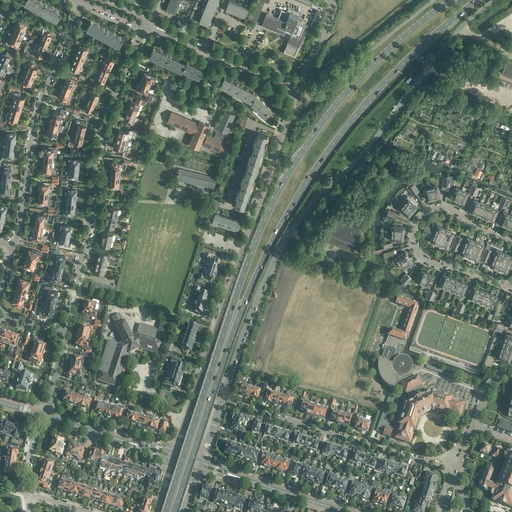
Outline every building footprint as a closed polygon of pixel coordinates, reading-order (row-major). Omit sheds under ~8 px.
[(26,0),(24,4),(41,13),(45,5),(36,0),(26,0)] [(256,22),(265,1),(268,2),(268,0),(295,0),(317,9),(310,26),(314,28),(315,28),(316,28),(316,27),(317,27),(325,8),(325,7),(325,6),(325,5),(324,5),(324,4),(323,4),(313,0),(258,0),(251,20),(256,22)] [(225,9),(235,13),(238,5),(229,1),(225,9)] [(206,3),(204,8),(213,11),(215,6),(206,3)] [(168,4),(166,9),(175,12),(177,8),(168,4)] [(45,5),(41,13),(57,22),(61,14),(45,5)] [(238,5),(235,13),(244,17),(248,9),(238,5)] [(202,12),(211,16),(213,11),(204,8),(202,12)] [(291,34),(284,52),(288,53),(289,54),(290,54),(295,56),(307,25),(297,21),(300,12),(288,8),(286,12),(281,10),(278,18),(266,13),(262,24),(282,32),(282,33),(285,34),(286,32),(291,34)] [(200,17),(209,21),(211,16),(202,12),(200,17)] [(209,21),(200,17),(198,22),(207,25),(209,21)] [(15,26),(16,26),(25,30),(26,27),(27,27),(30,21),(24,18),(24,20),(21,19),(20,22),(18,21),(18,23),(17,22),(15,26)] [(86,29),(102,38),(107,30),(91,21),(86,29)] [(35,29),(41,31),(43,25),(37,23),(35,29)] [(16,26),(13,32),(22,36),(25,30),(16,26)] [(107,30),(102,38),(119,47),(123,39),(107,30)] [(41,38),(49,41),(51,36),(49,34),(49,33),(46,31),(45,33),(41,31),(40,34),(39,37),(41,38),(40,40),(41,40),(41,38)] [(11,37),(20,41),(22,36),(13,32),(11,37)] [(20,41),(11,37),(9,43),(14,45),(13,48),(19,51),(20,48),(17,47),(20,41)] [(41,38),(41,40),(39,43),(39,44),(47,47),(49,41),(41,38)] [(34,48),(37,49),(44,52),(47,47),(39,44),(39,43),(37,42),(34,48)] [(79,46),(77,52),(86,55),(88,50),(89,51),(91,47),(84,44),(83,47),(79,46)] [(149,57),(165,65),(169,56),(153,48),(149,57)] [(44,52),(37,49),(36,51),(34,50),(32,54),(42,58),(44,52)] [(1,57),(0,59),(8,63),(8,62),(9,63),(9,62),(10,63),(13,55),(7,52),(5,55),(3,54),(2,54),(0,56),(1,57)] [(77,52),(74,57),(84,61),(86,55),(77,52)] [(103,63),(111,66),(112,66),(113,63),(112,63),(113,60),(107,58),(109,55),(101,52),(100,55),(104,56),(102,59),(104,60),(103,63)] [(169,56),(165,65),(182,73),(182,71),(186,64),(169,56)] [(74,57),(72,63),(82,67),(82,66),(81,66),(84,61),(74,57)] [(511,60),(506,58),(500,72),(511,77),(511,60)] [(0,66),(5,69),(5,68),(13,72),(14,70),(9,67),(7,66),(9,63),(8,62),(8,63),(0,59),(0,66)] [(27,67),(26,70),(35,74),(38,69),(33,67),(35,64),(29,62),(28,65),(27,67)] [(182,71),(199,79),(203,70),(187,62),(186,64),(182,71)] [(72,63),(70,68),(71,69),(74,70),(74,71),(73,72),(79,74),(82,67),(72,63)] [(111,66),(103,63),(101,68),(109,72),(111,66)] [(99,68),(96,73),(98,74),(106,78),(109,72),(101,68),(100,68),(99,68)] [(24,76),(33,80),(35,74),(26,70),(24,76)] [(478,82),(484,84),(489,73),(483,70),(478,82)] [(142,78),(154,83),(156,77),(144,72),(142,78)] [(106,78),(98,74),(97,77),(95,76),(94,79),(90,78),(89,80),(96,84),(98,81),(104,83),(105,81),(106,81),(107,78),(106,78)] [(33,80),(24,76),(20,85),(25,87),(27,84),(31,86),(33,80)] [(220,86),(236,94),(240,85),(224,77),(220,86)] [(142,78),(139,84),(151,89),(154,83),(142,78)] [(63,85),(74,90),(77,82),(71,79),(70,82),(65,80),(64,82),(63,85)] [(151,89),(139,84),(139,83),(137,87),(138,87),(137,90),(147,94),(145,99),(150,101),(152,96),(149,94),(151,89)] [(61,92),(71,96),(74,90),(63,85),(61,92)] [(240,85),(236,94),(252,102),(257,94),(240,85)] [(89,98),(96,101),(99,95),(89,91),(88,94),(90,94),(89,97),(89,98)] [(14,101),(23,104),(23,103),(24,101),(24,100),(24,98),(19,96),(20,92),(19,92),(18,93),(14,92),(13,97),(15,98),(14,101)] [(71,96),(61,92),(60,92),(59,94),(59,95),(58,97),(62,99),(61,102),(67,104),(71,96)] [(270,108),(256,95),(251,104),(263,116),(270,108)] [(86,96),(83,102),(85,103),(94,107),(96,102),(96,101),(89,98),(89,97),(86,96)] [(131,101),(129,107),(138,111),(140,106),(141,106),(143,100),(137,97),(135,103),(131,101)] [(10,106),(12,107),(21,110),(22,104),(23,104),(14,101),(13,101),(12,101),(10,106)] [(94,107),(85,103),(83,109),(81,112),(87,114),(88,112),(91,113),(91,112),(92,113),(94,107)] [(12,107),(10,113),(19,115),(21,110),(12,107)] [(127,112),(136,116),(138,111),(129,107),(127,112)] [(52,113),(51,116),(52,116),(52,117),(60,119),(64,120),(66,110),(65,110),(61,109),(60,113),(53,111),(53,113),(52,113)] [(169,117),(167,122),(194,134),(189,145),(198,149),(204,137),(206,138),(203,145),(224,154),(229,144),(225,142),(230,132),(231,132),(234,125),(233,124),(232,124),(231,123),(235,114),(225,110),(217,128),(218,129),(214,138),(205,134),(209,125),(199,121),(198,124),(171,112),(169,117)] [(136,116),(127,112),(124,118),(129,120),(127,123),(133,125),(134,122),(134,121),(136,116)] [(19,115),(10,113),(9,116),(7,115),(6,119),(11,121),(11,119),(17,121),(18,119),(19,116),(19,115)] [(52,117),(50,123),(59,125),(60,119),(52,117)] [(74,129),(74,130),(84,132),(86,126),(85,126),(86,122),(76,119),(75,124),(76,124),(76,127),(77,127),(76,130),(74,129)] [(49,128),(57,131),(59,125),(50,123),(49,128)] [(57,131),(49,128),(48,129),(48,128),(47,132),(48,132),(47,134),(50,135),(50,137),(56,139),(57,135),(56,134),(57,131)] [(117,136),(129,140),(130,139),(127,139),(129,133),(129,134),(130,130),(125,128),(124,131),(119,130),(117,136)] [(6,139),(15,140),(15,139),(16,136),(15,136),(16,134),(12,133),(12,131),(5,130),(5,135),(6,135),(6,139)] [(75,136),(83,138),(84,132),(74,130),(73,136),(75,136)] [(254,142),(264,145),(267,136),(258,133),(256,140),(254,139),(254,142)] [(395,142),(400,145),(402,141),(399,139),(400,136),(398,135),(397,138),(396,138),(394,141),(396,142),(395,142)] [(70,138),(68,145),(77,147),(78,144),(81,145),(83,138),(75,136),(74,139),(70,138)] [(117,136),(116,142),(128,145),(129,140),(117,136)] [(128,145),(116,142),(114,148),(119,149),(117,153),(127,155),(128,151),(126,151),(128,145)] [(264,145),(254,142),(253,144),(254,145),(252,151),(261,154),(264,145)] [(44,155),(53,156),(53,155),(56,155),(57,148),(57,147),(63,147),(63,145),(56,144),(55,147),(56,147),(56,148),(48,147),(48,149),(45,148),(44,155)] [(14,151),(5,150),(4,154),(3,154),(2,160),(5,160),(5,159),(9,160),(9,157),(13,158),(13,155),(14,155),(14,152),(14,151)] [(429,157),(434,159),(437,152),(433,150),(431,153),(431,152),(429,157)] [(248,160),(258,163),(261,154),(252,151),(250,157),(249,157),(248,160)] [(258,163),(248,160),(247,162),(248,163),(246,169),(255,172),(258,163)] [(1,165),(1,171),(2,171),(2,175),(11,176),(11,175),(11,172),(11,170),(10,169),(10,166),(1,165)] [(176,179),(201,186),(204,175),(179,168),(176,179)] [(243,175),(242,177),(253,181),(255,172),(246,169),(244,175),(243,175)] [(78,172),(69,171),(69,175),(67,175),(67,177),(69,177),(69,179),(75,180),(75,178),(78,178),(78,172)] [(204,175),(201,186),(214,189),(217,178),(204,175)] [(240,186),(250,189),(253,181),(242,177),(241,180),(243,180),(240,186)] [(446,187),(445,190),(449,190),(449,189),(452,189),(452,187),(453,187),(454,178),(446,178),(446,187)] [(40,187),(40,190),(40,191),(49,192),(52,192),(53,186),(52,186),(53,183),(58,184),(59,180),(51,180),(51,183),(48,183),(44,182),(44,185),(41,185),(40,187)] [(111,181),(110,187),(117,188),(121,189),(122,182),(120,182),(111,181)] [(67,191),(67,195),(76,196),(76,190),(72,190),(72,189),(70,188),(70,187),(67,187),(67,186),(68,183),(60,182),(60,185),(65,186),(64,191),(67,191)] [(237,192),(236,195),(247,198),(250,189),(240,186),(238,193),(237,192)] [(430,188),(433,199),(439,197),(438,195),(439,195),(438,189),(437,189),(436,187),(430,188)] [(433,199),(430,188),(424,190),(425,192),(423,192),(425,198),(426,198),(427,200),(433,199)] [(451,198),(457,201),(461,190),(455,188),(455,190),(453,190),(451,196),(452,196),(451,198)] [(461,190),(457,201),(463,203),(464,201),(465,201),(467,195),(466,195),(467,193),(461,190)] [(247,198),(236,195),(235,197),(237,198),(234,205),(243,208),(247,198)] [(407,195),(401,202),(404,204),(412,211),(416,206),(414,205),(415,204),(410,200),(411,199),(407,195)] [(39,197),(38,200),(39,200),(38,203),(42,203),(42,205),(45,206),(50,206),(51,198),(48,198),(39,197)] [(470,211),(475,214),(480,203),(479,203),(474,201),(473,203),(472,203),(469,209),(471,209),(470,211)] [(399,207),(397,209),(400,212),(401,211),(406,215),(406,214),(408,216),(412,211),(404,204),(401,202),(398,207),(399,207)] [(480,203),(475,214),(477,214),(477,215),(481,217),(486,205),(480,202),(479,203),(480,203)] [(491,207),(486,205),(481,217),(484,218),(485,217),(487,218),(491,207)] [(64,207),(63,214),(64,215),(63,216),(71,217),(71,214),(74,214),(74,211),(75,211),(75,208),(74,208),(65,207),(64,207)] [(107,213),(117,216),(119,209),(109,207),(107,213)] [(491,207),(487,218),(492,220),(493,218),(494,219),(497,213),(496,213),(496,210),(496,209),(491,207)] [(499,223),(505,226),(509,216),(506,214),(507,212),(503,211),(502,213),(503,214),(503,215),(501,215),(499,221),(500,221),(499,223)] [(117,216),(107,213),(106,220),(116,222),(117,216)] [(215,213),(212,222),(218,224),(224,226),(230,228),(237,231),(241,221),(233,219),(232,221),(226,219),(221,217),(221,215),(215,213)] [(321,240),(353,253),(356,245),(353,244),(361,224),(335,213),(327,233),(324,232),(321,240)] [(36,215),(35,221),(44,223),(47,223),(48,217),(47,216),(36,215)] [(116,222),(106,220),(104,227),(114,229),(116,222)] [(435,228),(433,233),(442,237),(446,228),(441,226),(441,225),(437,224),(435,228)] [(392,233),(403,234),(403,228),(401,228),(401,226),(395,226),(394,227),(392,227),(392,228),(391,228),(391,232),(392,232),(392,233)] [(442,237),(451,241),(453,236),(452,236),(454,232),(450,231),(450,230),(446,228),(442,237)] [(33,232),(32,238),(39,240),(38,242),(43,243),(45,234),(43,234),(33,232)] [(101,239),(111,241),(113,234),(103,232),(101,239)] [(403,234),(392,233),(391,239),(394,240),(393,241),(400,241),(400,240),(402,240),(403,234)] [(434,244),(438,246),(442,237),(433,233),(431,238),(432,238),(430,242),(434,243),(434,244)] [(58,236),(57,244),(65,246),(66,244),(67,245),(69,239),(60,237),(60,236),(58,236)] [(442,237),(438,246),(443,248),(443,247),(447,249),(448,245),(449,245),(451,241),(442,237)] [(463,246),(472,249),(475,241),(470,239),(467,237),(465,241),(463,246)] [(111,241),(101,239),(100,246),(110,248),(111,241)] [(472,249),(480,253),(482,248),(483,244),(480,243),(475,241),(472,249)] [(472,249),(463,246),(461,251),(460,254),(463,256),(468,258),(472,249)] [(28,250),(27,255),(36,258),(38,259),(39,259),(41,252),(32,249),(32,251),(28,250)] [(472,249),(468,258),(473,260),(476,261),(478,258),(480,253),(472,249)] [(493,258),(501,261),(505,253),(500,251),(496,250),(495,253),(493,258)] [(97,258),(107,261),(109,261),(111,254),(99,251),(97,258)] [(396,259),(399,263),(408,258),(405,252),(403,254),(402,253),(397,256),(396,254),(392,255),(395,259),(396,259)] [(501,261),(510,265),(511,260),(511,258),(511,256),(509,255),(510,255),(505,253),(501,261)] [(54,260),(64,262),(65,256),(55,254),(54,260)] [(205,265),(208,266),(217,269),(220,263),(209,259),(210,256),(205,254),(204,258),(207,259),(205,265)] [(25,261),(36,264),(37,262),(35,261),(36,258),(27,255),(25,261)] [(97,258),(96,265),(105,268),(107,261),(97,258)] [(408,258),(399,263),(402,269),(404,268),(405,269),(410,265),(410,264),(412,263),(408,258)] [(493,268),(498,270),(501,261),(493,258),(491,263),(489,266),(493,268)] [(52,266),(63,268),(64,262),(54,260),(52,266)] [(36,264),(25,261),(23,266),(29,268),(28,271),(32,272),(33,270),(34,270),(36,264)] [(501,261),(498,270),(502,272),(503,272),(506,273),(508,270),(510,265),(501,261)] [(107,268),(105,268),(96,265),(94,272),(104,274),(105,271),(106,271),(107,268)] [(52,266),(51,272),(61,274),(63,268),(52,266)] [(217,269),(208,266),(207,269),(204,268),(203,270),(215,275),(217,269)] [(216,275),(215,275),(203,270),(201,276),(199,275),(197,279),(200,279),(198,284),(204,285),(205,282),(202,281),(202,280),(203,280),(203,277),(213,281),(214,278),(215,279),(216,275)] [(417,281),(423,284),(427,274),(421,271),(420,273),(419,273),(417,279),(418,279),(417,281)] [(61,274),(51,272),(50,278),(60,280),(61,274)] [(400,281),(403,283),(409,276),(406,274),(400,281)] [(423,284),(422,286),(427,288),(427,286),(429,286),(429,284),(431,284),(433,278),(432,278),(433,276),(427,274),(423,284)] [(439,285),(445,287),(449,277),(443,275),(442,277),(441,277),(439,282),(440,283),(439,285)] [(409,276),(403,283),(406,285),(412,279),(409,276)] [(444,288),(450,291),(455,279),(451,277),(451,278),(449,277),(445,287),(444,288)] [(17,283),(18,284),(28,287),(31,281),(20,278),(19,280),(18,280),(17,283)] [(455,279),(450,291),(456,293),(456,292),(460,282),(458,281),(459,280),(455,279)] [(456,292),(462,294),(463,292),(464,293),(466,287),(465,286),(466,284),(460,282),(456,292)] [(16,290),(26,293),(28,287),(18,284),(16,287),(17,288),(16,290)] [(45,285),(43,295),(44,296),(47,296),(56,298),(57,292),(52,291),(53,287),(45,285)] [(469,299),(474,301),(479,290),(473,287),(472,289),(471,289),(469,295),(470,295),(469,297),(469,299)] [(197,299),(207,302),(209,296),(199,293),(200,289),(194,288),(193,291),(196,292),(195,295),(199,296),(197,299)] [(15,294),(14,296),(24,299),(26,293),(16,290),(15,289),(14,293),(15,294)] [(474,301),(480,303),(485,291),(481,289),(481,290),(479,290),(474,301)] [(485,291),(480,303),(485,305),(486,304),(490,294),(488,293),(488,292),(485,291)] [(403,413),(394,439),(410,444),(418,418),(419,418),(420,417),(420,416),(420,415),(431,410),(432,411),(433,411),(434,410),(460,418),(465,403),(439,394),(431,391),(425,394),(420,385),(425,383),(421,376),(418,377),(418,376),(414,378),(411,372),(411,371),(412,370),(412,369),(412,368),(412,367),(412,366),(412,365),(412,364),(412,363),(411,362),(411,361),(410,361),(410,360),(409,359),(408,358),(407,358),(407,357),(406,357),(405,357),(404,357),(403,356),(401,356),(401,357),(400,357),(399,357),(398,357),(401,345),(404,346),(407,338),(419,304),(405,299),(406,296),(400,294),(399,297),(398,297),(395,303),(410,308),(401,333),(390,329),(388,335),(389,336),(381,360),(379,359),(379,360),(378,361),(378,362),(378,363),(378,364),(378,365),(378,366),(378,367),(378,368),(378,369),(378,370),(378,371),(378,372),(379,374),(379,375),(379,376),(380,377),(380,378),(381,378),(381,379),(382,380),(382,381),(383,382),(383,383),(385,384),(386,385),(387,386),(388,387),(390,388),(391,388),(392,389),(393,389),(394,390),(397,383),(401,385),(405,393),(407,393),(409,397),(413,395),(415,400),(413,401),(405,405),(402,413),(403,413)] [(486,304),(491,307),(492,304),(493,305),(496,299),(495,299),(495,296),(490,294),(486,304)] [(24,299),(14,296),(13,295),(11,301),(15,303),(15,304),(23,307),(25,303),(23,302),(24,299)] [(44,299),(43,301),(55,304),(56,298),(47,296),(44,296),(44,299)] [(192,304),(205,308),(207,302),(197,299),(196,302),(193,301),(193,303),(191,302),(191,301),(188,300),(187,302),(190,303),(190,304),(192,304)] [(44,308),(53,310),(55,304),(43,301),(42,304),(45,305),(44,308)] [(85,302),(84,308),(94,310),(97,311),(99,305),(94,304),(88,302),(85,302)] [(205,308),(192,304),(191,306),(195,307),(193,312),(197,313),(197,312),(203,314),(205,308)] [(53,310),(44,308),(43,311),(40,310),(39,313),(52,316),(53,310)] [(84,308),(82,314),(85,315),(91,316),(95,317),(97,311),(94,310),(84,308)] [(140,348),(159,354),(169,323),(161,321),(158,331),(155,330),(155,329),(140,324),(137,333),(139,333),(138,335),(136,334),(132,337),(124,322),(120,314),(112,318),(116,326),(116,327),(123,341),(119,343),(118,345),(117,344),(117,343),(108,340),(99,370),(102,372),(102,374),(101,373),(99,381),(118,387),(128,356),(127,354),(129,352),(129,354),(138,349),(137,348),(139,347),(140,348)] [(79,328),(78,332),(89,335),(90,332),(91,332),(93,327),(88,326),(88,328),(80,326),(79,328)] [(185,333),(196,337),(198,329),(189,326),(187,332),(186,332),(185,333)] [(77,338),(88,341),(89,335),(78,332),(77,338)] [(12,335),(7,333),(3,343),(9,345),(12,335)] [(183,339),(194,343),(196,337),(185,333),(183,339)] [(9,345),(7,351),(11,352),(13,348),(12,348),(13,346),(15,347),(18,337),(12,335),(9,345)] [(88,341),(77,338),(76,345),(79,346),(79,347),(82,348),(82,347),(89,348),(90,345),(87,344),(87,341),(88,341)] [(34,349),(43,352),(45,346),(44,346),(45,342),(35,339),(33,343),(34,343),(33,345),(35,346),(34,349)] [(194,343),(183,339),(183,341),(184,341),(182,349),(191,352),(194,343)] [(511,342),(504,340),(503,340),(501,345),(511,349),(511,342)] [(166,351),(171,353),(174,345),(168,344),(166,351)] [(499,351),(500,352),(500,351),(510,355),(511,353),(511,349),(501,345),(499,351)] [(13,361),(16,362),(17,359),(21,349),(18,347),(13,361)] [(34,349),(32,355),(41,358),(43,352),(34,349)] [(500,351),(500,352),(498,357),(500,358),(500,359),(506,361),(506,360),(508,361),(510,355),(500,351)] [(71,363),(82,365),(83,360),(85,360),(85,358),(88,358),(89,355),(81,353),(80,357),(80,359),(73,357),(71,363)] [(41,358),(32,355),(31,358),(28,357),(28,360),(39,364),(40,362),(41,362),(42,358),(41,358)] [(170,370),(182,374),(183,371),(184,371),(185,371),(185,369),(185,368),(184,368),(185,367),(180,366),(181,364),(179,364),(180,360),(172,357),(170,363),(172,364),(170,370)] [(17,363),(15,369),(15,370),(21,372),(23,365),(17,363)] [(71,363),(70,369),(81,371),(84,372),(85,366),(82,365),(71,363)] [(70,369),(69,375),(76,376),(75,378),(79,379),(80,377),(83,377),(84,372),(81,371),(70,369)] [(182,374),(170,370),(168,376),(180,380),(182,374)] [(4,373),(1,383),(4,384),(5,383),(7,384),(11,373),(5,371),(4,373)] [(17,378),(16,383),(18,383),(16,389),(17,389),(17,388),(21,389),(21,390),(26,392),(28,385),(30,386),(30,385),(31,385),(32,384),(32,383),(31,382),(33,377),(21,374),(19,379),(17,378)] [(180,380),(168,376),(166,383),(164,382),(162,388),(170,391),(171,387),(173,387),(173,386),(178,388),(178,387),(179,388),(179,387),(180,385),(179,385),(180,380)] [(240,394),(246,396),(248,387),(241,385),(239,391),(240,392),(240,394)] [(252,388),(248,387),(246,396),(251,398),(254,389),(255,387),(253,386),(252,388)] [(254,389),(251,398),(257,400),(258,399),(258,397),(260,398),(262,391),(254,389)] [(63,393),(62,396),(62,399),(64,399),(63,402),(65,403),(66,404),(69,405),(73,393),(63,390),(63,393)] [(73,393),(69,405),(71,406),(73,405),(75,406),(79,393),(80,391),(80,390),(79,390),(78,391),(77,393),(77,394),(73,393)] [(265,402),(271,404),(274,394),(268,392),(265,402)] [(79,393),(75,406),(82,408),(85,397),(86,395),(79,393)] [(281,396),(274,394),(271,404),(277,406),(281,396)] [(287,398),(284,408),(290,410),(292,404),(294,404),(295,404),(296,402),(296,401),(294,400),(294,397),(288,395),(287,395),(287,398)] [(277,406),(284,408),(287,398),(281,396),(277,406)] [(85,397),(82,408),(88,410),(90,403),(92,404),(92,403),(95,404),(97,398),(94,397),(93,400),(92,400),(91,400),(89,399),(89,398),(85,397)] [(94,412),(101,414),(104,404),(104,403),(101,402),(101,401),(102,400),(101,400),(101,399),(100,399),(98,398),(97,398),(95,404),(97,405),(94,412)] [(303,413),(306,414),(309,405),(310,403),(306,402),(304,401),(301,411),(303,412),(303,413)] [(104,404),(101,414),(107,416),(110,405),(107,404),(107,405),(104,404)] [(111,405),(110,405),(107,416),(114,418),(117,405),(117,406),(111,404),(111,405)] [(117,405),(114,418),(120,420),(122,412),(125,413),(127,409),(124,408),(124,407),(117,405)] [(306,414),(312,416),(315,405),(313,405),(313,406),(309,405),(306,414)] [(312,416),(318,418),(321,408),(317,407),(318,406),(315,405),(312,416)] [(349,405),(348,406),(352,408),(354,409),(354,412),(357,413),(358,407),(353,406),(349,405)] [(131,408),(127,407),(127,409),(125,413),(127,414),(125,421),(128,422),(127,422),(131,424),(135,413),(130,411),(131,408)] [(321,407),(321,408),(318,418),(322,419),(322,418),(324,418),(327,408),(325,407),(325,408),(321,407)] [(135,413),(131,424),(136,425),(136,424),(138,425),(141,415),(143,409),(141,409),(139,414),(135,413)] [(333,422),(337,424),(339,414),(340,413),(336,412),(336,411),(334,410),(331,421),(333,421),(333,422)] [(339,414),(337,424),(342,425),(346,414),(344,414),(343,415),(339,414)] [(346,414),(342,425),(346,426),(346,425),(349,426),(352,415),(350,415),(349,415),(346,414)] [(138,425),(144,427),(147,416),(141,415),(138,425)] [(357,430),(361,431),(364,420),(359,418),(360,416),(356,415),(353,423),(356,424),(355,428),(357,429),(357,430)] [(147,416),(144,427),(146,428),(150,430),(154,418),(147,416)] [(233,423),(244,426),(245,422),(247,423),(248,420),(235,416),(233,423)] [(160,420),(154,418),(150,430),(154,431),(154,430),(157,431),(159,423),(161,424),(163,419),(161,418),(160,420)] [(163,419),(161,424),(158,433),(164,435),(168,421),(163,419)] [(496,427),(511,432),(511,424),(499,419),(500,423),(499,425),(496,427)] [(364,420),(361,431),(365,432),(365,431),(367,432),(371,422),(364,420)] [(0,431),(0,434),(6,436),(9,424),(3,422),(0,431)] [(253,429),(252,432),(256,433),(256,434),(259,435),(258,438),(260,438),(263,430),(260,429),(261,424),(255,422),(253,429)] [(244,426),(233,423),(231,430),(238,432),(237,436),(244,438),(245,434),(244,434),(245,431),(242,430),(244,426)] [(6,436),(12,438),(16,426),(9,424),(6,436)] [(16,426),(12,438),(19,440),(22,428),(16,426)] [(270,437),(273,428),(267,426),(264,436),(267,437),(267,436),(270,437)] [(270,437),(276,438),(279,429),(273,428),(270,437)] [(382,435),(389,437),(392,430),(385,428),(384,431),(382,430),(381,432),(383,433),(382,435)] [(276,438),(282,440),(285,431),(279,429),(276,438)] [(285,431),(282,440),(285,441),(284,443),(287,443),(286,445),(289,446),(290,441),(288,440),(290,433),(285,431)] [(225,453),(231,455),(235,445),(234,444),(237,436),(231,435),(230,438),(234,439),(233,441),(232,441),(231,443),(228,442),(225,453)] [(296,435),(294,442),(293,445),(296,446),(296,445),(299,446),(302,436),(296,435)] [(299,446),(305,447),(308,438),(302,436),(299,446)] [(50,452),(62,455),(65,446),(62,445),(63,442),(62,440),(60,440),(59,440),(57,440),(57,439),(55,438),(53,439),(50,450),(50,452)] [(308,438),(305,447),(311,449),(314,440),(308,438)] [(314,440),(311,449),(314,450),(313,451),(316,452),(317,449),(320,442),(314,440)] [(328,454),(331,445),(325,443),(322,454),(325,455),(325,453),(328,454)] [(66,456),(73,459),(77,446),(77,445),(74,444),(74,445),(70,444),(69,448),(68,448),(68,449),(65,448),(64,453),(66,454),(66,456)] [(483,444),(480,452),(488,455),(488,452),(490,452),(491,450),(489,449),(490,447),(483,444)] [(237,457),(237,458),(241,446),(238,445),(238,446),(235,445),(231,455),(237,457)] [(328,454),(334,456),(337,447),(331,445),(328,454)] [(77,446),(73,459),(82,461),(82,460),(85,461),(88,461),(89,456),(87,455),(83,454),(84,453),(83,453),(84,448),(81,447),(81,446),(79,446),(78,446),(77,446)] [(241,446),(237,458),(243,459),(247,448),(243,447),(241,446)] [(6,447),(5,451),(7,451),(7,455),(16,456),(17,450),(13,450),(14,448),(10,448),(10,447),(6,447)] [(243,459),(250,461),(253,451),(254,448),(250,447),(249,448),(247,448),(243,459)] [(334,456),(340,458),(343,449),(337,447),(334,456)] [(495,447),(492,456),(499,459),(502,450),(495,447)] [(343,449),(340,458),(343,459),(342,460),(345,461),(348,450),(343,449)] [(88,461),(94,463),(97,452),(97,451),(95,450),(94,451),(91,450),(89,456),(88,461)] [(253,451),(250,461),(256,463),(259,455),(260,451),(257,450),(256,452),(253,451)] [(97,452),(94,463),(100,465),(104,454),(103,454),(103,453),(101,452),(100,453),(97,452)] [(350,457),(349,462),(357,465),(357,463),(360,454),(354,452),(352,458),(350,457)] [(511,452),(511,453),(511,454),(507,452),(506,455),(505,455),(504,455),(503,456),(504,458),(505,458),(504,460),(506,461),(498,483),(497,482),(495,483),(494,485),(489,483),(493,472),(492,471),(493,470),(491,470),(492,469),(489,468),(489,469),(488,468),(487,469),(486,469),(482,483),(481,482),(479,483),(479,485),(479,486),(480,486),(479,489),(491,493),(491,494),(491,495),(492,495),(492,496),(493,496),(492,501),(511,508),(511,507),(511,452)] [(100,468),(106,469),(109,458),(105,457),(106,456),(105,455),(104,454),(100,465),(100,468)] [(264,454),(261,462),(262,463),(262,465),(264,465),(264,466),(267,467),(270,457),(271,456),(264,454)] [(360,454),(357,463),(363,465),(366,456),(360,454)] [(270,457),(267,467),(270,468),(270,467),(270,468),(274,469),(277,458),(274,457),(271,456),(270,457)] [(363,465),(369,466),(372,457),(366,456),(363,465)] [(372,457),(369,466),(372,467),(371,469),(374,469),(377,459),(372,457)] [(109,458),(106,469),(112,471),(115,461),(109,459),(109,458)] [(277,458),(274,469),(276,470),(277,469),(277,470),(277,471),(280,472),(283,461),(280,460),(280,459),(277,458)] [(115,461),(112,471),(115,473),(118,473),(119,471),(122,460),(121,460),(120,461),(119,462),(115,460),(115,461)] [(119,471),(125,473),(128,462),(129,462),(128,462),(128,461),(125,460),(125,461),(122,460),(119,471)] [(291,471),(293,465),(290,464),(291,461),(286,460),(285,462),(283,461),(280,472),(283,473),(283,472),(285,472),(286,471),(287,471),(288,470),(291,471)] [(43,467),(52,469),(53,466),(56,467),(56,465),(45,461),(43,467)] [(386,472),(389,463),(383,461),(380,471),(383,472),(383,471),(386,472)] [(124,475),(130,477),(134,466),(130,465),(130,464),(130,463),(128,462),(125,473),(124,475)] [(302,466),(301,472),(303,473),(301,478),(308,480),(312,468),(308,467),(309,465),(305,464),(303,463),(302,466)] [(395,464),(389,463),(386,472),(392,473),(395,464)] [(293,464),(293,465),(291,471),(290,474),(293,475),(292,476),(296,477),(298,471),(301,472),(302,466),(301,466),(301,465),(297,464),(297,465),(293,464)] [(401,466),(395,464),(392,473),(398,475),(401,466)] [(130,477),(137,479),(140,468),(140,469),(134,467),(134,466),(130,477)] [(401,466),(398,475),(401,476),(400,477),(403,478),(407,468),(401,466)] [(42,470),(41,472),(50,475),(52,469),(43,467),(42,470)] [(143,479),(150,481),(151,479),(153,470),(151,469),(151,468),(148,467),(148,468),(147,468),(143,479)] [(140,468),(137,479),(143,481),(143,479),(147,468),(146,468),(145,468),(144,470),(140,468)] [(312,468),(308,480),(314,482),(318,470),(312,468)] [(151,479),(159,481),(162,473),(161,472),(161,471),(159,471),(158,471),(157,471),(156,470),(155,470),(154,470),(153,470),(151,479)] [(318,470),(314,482),(321,484),(324,474),(324,472),(318,470)] [(40,475),(39,478),(51,481),(51,482),(52,478),(49,477),(50,475),(41,472),(40,475)] [(341,479),(338,490),(344,492),(348,481),(350,482),(353,474),(350,473),(348,480),(346,479),(342,478),(341,479)] [(427,482),(436,485),(435,485),(437,481),(436,480),(437,477),(427,473),(424,481),(425,481),(427,482)] [(325,486),(338,490),(341,479),(339,478),(340,477),(331,474),(331,476),(328,475),(325,486)] [(60,480),(58,489),(63,491),(66,482),(67,479),(61,477),(60,480)] [(352,482),(349,493),(356,496),(359,485),(360,484),(354,482),(355,478),(352,477),(351,478),(350,481),(352,482)] [(51,481),(39,478),(38,484),(44,486),(43,488),(49,490),(50,486),(50,485),(51,481)] [(66,482),(63,491),(68,492),(71,483),(72,480),(67,479),(66,482)] [(151,479),(150,481),(148,487),(156,490),(159,481),(151,479)] [(423,488),(434,491),(436,485),(427,482),(425,481),(423,484),(424,484),(424,485),(425,485),(424,485),(423,488)] [(71,483),(68,492),(70,493),(70,494),(73,495),(76,485),(71,483)] [(76,485),(73,495),(77,496),(77,495),(79,496),(82,487),(82,484),(77,483),(77,485),(76,485)] [(359,485),(356,496),(362,498),(365,487),(366,486),(367,484),(364,483),(364,486),(364,487),(363,486),(363,485),(360,484),(359,485)] [(380,484),(376,483),(376,485),(374,489),(373,493),(376,493),(373,502),(379,504),(383,493),(380,492),(380,490),(378,490),(380,484)] [(365,487),(362,498),(369,500),(372,489),(374,489),(376,485),(373,484),(372,488),(369,487),(366,486),(365,487)] [(384,491),(383,493),(379,504),(386,506),(388,497),(391,498),(393,492),(395,486),(393,485),(392,486),(391,486),(389,493),(387,492),(384,491)] [(199,499),(207,501),(209,496),(209,497),(211,492),(210,492),(211,489),(208,488),(203,486),(199,499)] [(79,496),(84,497),(87,488),(82,487),(79,496)] [(92,490),(89,500),(91,500),(95,501),(98,492),(99,488),(93,487),(92,490)] [(87,488),(84,497),(87,498),(87,499),(89,500),(92,490),(87,488)] [(423,490),(422,494),(432,497),(434,491),(423,488),(423,490)] [(103,491),(103,493),(100,502),(101,503),(101,504),(105,505),(108,495),(109,493),(103,491)] [(213,503),(221,506),(225,493),(220,492),(217,491),(217,494),(216,494),(215,498),(213,503)] [(393,497),(390,506),(393,507),(393,508),(396,509),(399,498),(396,497),(397,493),(393,492),(392,496),(393,497)] [(221,506),(227,508),(231,495),(225,493),(221,506)] [(113,497),(110,506),(116,507),(119,498),(120,495),(114,494),(113,497)] [(430,503),(430,504),(432,497),(422,494),(421,498),(420,497),(419,500),(430,503)] [(108,495),(105,505),(108,506),(109,505),(110,506),(113,497),(108,495)] [(227,508),(234,510),(238,497),(231,495),(227,508)] [(238,497),(234,510),(240,511),(241,511),(243,507),(244,502),(245,500),(242,499),(242,498),(238,497)] [(119,498),(116,507),(121,509),(124,500),(119,498)] [(141,504),(151,507),(152,504),(151,503),(152,501),(143,498),(141,504)] [(399,498),(396,509),(398,510),(399,509),(402,510),(406,498),(404,498),(403,499),(399,498)] [(415,505),(426,509),(427,510),(430,503),(419,500),(418,502),(419,503),(418,506),(415,505)] [(256,511),(259,504),(255,502),(251,501),(251,504),(250,504),(248,510),(247,511),(256,511)]
